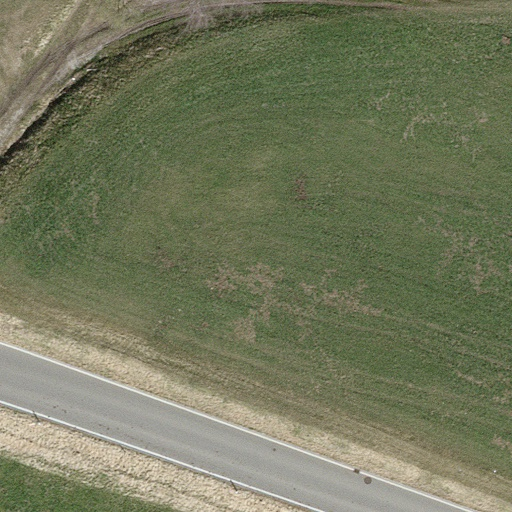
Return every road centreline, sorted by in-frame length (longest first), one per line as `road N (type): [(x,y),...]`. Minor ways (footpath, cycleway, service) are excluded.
road 1 (tertiary): [(0,375),(391,511)]
road 2 (track): [(85,18),(0,130)]
